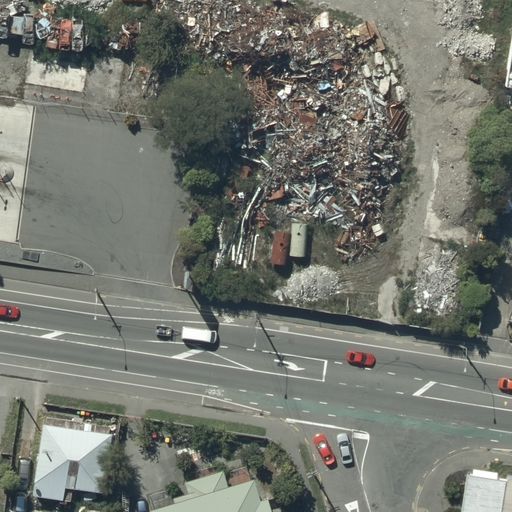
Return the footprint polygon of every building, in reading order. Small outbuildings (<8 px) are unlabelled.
[(511,0),(500,76),(511,77),(511,0)] [(85,47),(29,40),(24,82),(82,90),(83,81),(96,82),(98,63),(83,61),(85,47)] [(112,427),(38,416),(27,492),(67,497),(69,483),(103,488),(112,427)] [(149,511),(270,511),(263,490),(257,492),(250,471),(224,479),(220,467),(183,479),(187,490),(146,502),(149,511)] [(498,511),(504,475),(466,469),(459,511),(498,511)] [(511,511),(511,472),(505,471),(504,475),(498,511),(511,511)]
